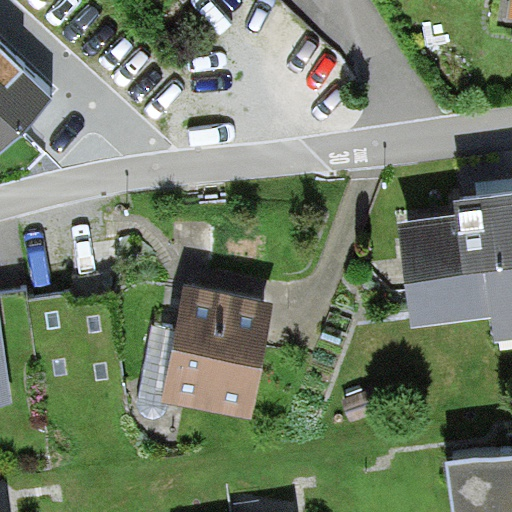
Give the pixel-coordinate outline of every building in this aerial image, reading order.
[(0,153),(57,93),(0,38),(0,153)] [(456,209),(403,216),(418,322),(495,311),(499,338),(511,335),(511,179),(453,188),(456,209)] [(275,304),(186,286),(177,329),(155,324),(139,405),(142,412),(146,416),(154,419),(161,417),(165,412),(168,404),(253,418),(275,304)] [(132,417),(116,298),(76,303),(74,294),(29,300),(43,412),(83,407),(86,423),(132,417)] [(0,319),(0,404),(12,403),(0,319)] [(511,511),(511,448),(449,457),(456,511),(511,511)]
